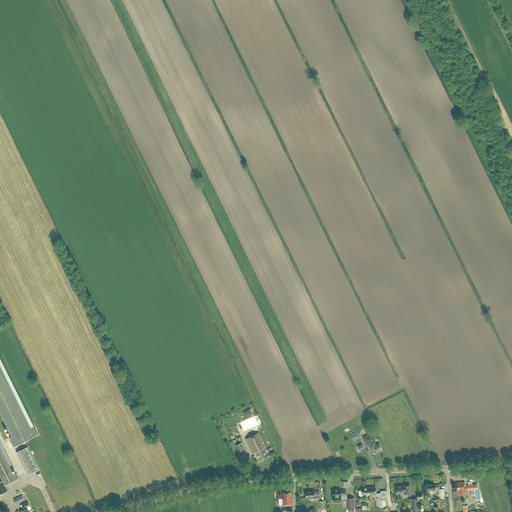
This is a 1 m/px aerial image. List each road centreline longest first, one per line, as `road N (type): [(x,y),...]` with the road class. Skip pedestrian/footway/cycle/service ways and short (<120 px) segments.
road 1 (unclassified): [(113,511),(225,481),(447,467)]
road 2 (track): [(445,0),(511,133)]
